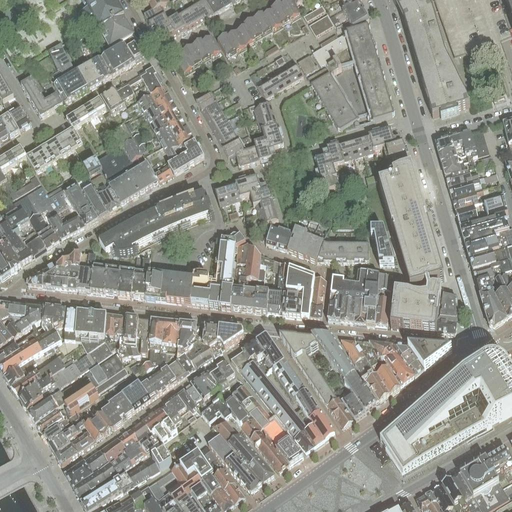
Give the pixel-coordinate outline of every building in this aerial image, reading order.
[(109,51),(134,37),(127,25),(113,0),(81,0),(88,12),(85,14),(79,16),(78,19),(81,24),(84,24),(87,23),(92,20),(99,33),(109,51)] [(169,5),(166,0),(145,0),(153,13),(160,9),(169,5)] [(223,13),(215,0),(203,0),(205,3),(214,18),(223,13)] [(215,0),(223,13),(232,8),(227,0),(215,0)] [(217,44),(226,60),(235,54),(236,56),(255,45),(254,43),(271,33),(272,35),(282,29),(280,27),(289,22),(290,25),(300,19),(294,8),(291,3),(290,3),(289,0),(288,1),(289,1),(217,44)] [(291,0),(297,8),(310,0),(291,0)] [(339,0),(346,10),(342,13),(354,32),(369,23),(357,5),(361,2),(360,0),(339,0)] [(392,0),(396,9),(413,0),(392,0)] [(430,0),(450,62),(452,68),(510,49),(511,48),(511,15),(511,13),(506,0),(430,0)] [(205,24),(214,18),(205,3),(196,8),(205,24)] [(401,12),(417,67),(445,58),(432,14),(427,4),(427,5),(427,4),(401,12)] [(196,29),(205,24),(196,8),(186,13),(196,29)] [(150,29),(166,20),(160,9),(153,13),(144,18),(150,29)] [(303,20),(307,25),(325,14),(322,9),(303,20)] [(186,13),(178,19),(177,19),(186,35),(196,29),(186,13)] [(315,40),(331,30),(334,29),(327,18),(309,29),(315,40)] [(186,35),(177,19),(168,24),(176,39),(177,41),(186,35)] [(176,39),(168,24),(166,20),(150,29),(155,39),(158,37),(160,41),(168,37),(171,42),(176,39)] [(305,78),(307,81),(315,95),(321,104),(329,117),(334,126),(337,132),(339,135),(373,125),(392,120),(394,119),(392,111),(390,106),(388,98),(385,90),(380,73),(377,63),(373,47),(371,42),(367,29),(348,35),(347,36),(338,41),(336,37),(320,47),(322,51),(312,56),(309,58),(297,65),(305,78)] [(175,63),(184,78),(194,72),(193,71),(210,60),(211,62),(220,56),(215,47),(212,41),(211,41),(210,38),(210,39),(174,60),(174,59),(173,60),(175,63)] [(141,59),(145,56),(134,39),(129,42),(131,47),(126,50),(136,66),(136,67),(143,62),(141,59)] [(85,57),(90,67),(102,87),(112,81),(112,80),(101,61),(95,64),(85,45),(78,49),(83,58),(85,57)] [(126,50),(124,48),(111,55),(121,75),(136,66),(126,50)] [(61,49),(48,56),(59,75),(52,79),(54,83),(73,72),(61,49)] [(121,75),(111,55),(101,61),(112,80),(121,75)] [(417,67),(432,120),(440,118),(441,123),(459,117),(458,113),(470,109),(445,58),(417,67)] [(34,69),(42,82),(56,73),(48,60),(34,69)] [(303,81),(303,80),(294,66),(257,89),(266,103),(303,81)] [(102,87),(90,67),(78,74),(89,94),(102,87)] [(116,94),(123,105),(134,98),(129,90),(141,82),(150,98),(164,90),(163,89),(153,71),(129,85),(130,86),(116,94)] [(17,81),(20,87),(34,78),(31,73),(17,81)] [(78,74),(64,82),(75,102),(89,94),(78,74)] [(0,77),(0,101),(3,106),(8,103),(13,100),(0,77)] [(21,88),(34,111),(45,105),(31,82),(21,88)] [(76,102),(75,102),(64,82),(54,88),(65,108),(76,102)] [(156,109),(170,101),(164,90),(150,98),(156,109)] [(202,115),(218,107),(213,98),(220,93),(219,91),(211,95),(196,104),(202,115)] [(115,93),(101,102),(112,118),(126,110),(123,105),(116,94),(115,93)] [(156,109),(150,98),(137,105),(143,117),(156,109)] [(42,121),(63,109),(56,99),(45,105),(34,111),(39,119),(40,118),(42,121)] [(162,121),(176,113),(170,101),(156,109),(162,121)] [(92,107),(98,117),(106,113),(100,102),(92,107)] [(8,117),(8,118),(19,136),(31,129),(31,128),(30,128),(28,124),(28,123),(28,124),(25,119),(25,118),(25,119),(22,114),(22,113),(22,114),(21,113),(16,117),(8,103),(3,106),(8,117)] [(0,146),(0,148),(10,142),(0,124),(0,109),(1,109),(0,106),(0,146)] [(84,112),(90,122),(98,117),(92,107),(84,112)] [(202,115),(209,127),(224,118),(218,107),(202,115)] [(279,138),(275,123),(270,108),(256,112),(255,108),(249,110),(250,114),(254,113),(260,134),(262,134),(265,143),(279,138)] [(156,109),(143,117),(150,128),(162,121),(156,109)] [(76,117),(82,127),(90,122),(84,112),(76,117)] [(168,131),(182,124),(176,113),(162,121),(168,131)] [(73,133),(82,127),(76,117),(69,121),(70,122),(67,124),(72,133),(73,133)] [(19,136),(8,118),(0,123),(0,124),(10,142),(19,136)] [(215,138),(231,130),(224,118),(209,127),(215,138)] [(233,120),(228,122),(233,132),(238,129),(233,120)] [(162,121),(150,128),(156,139),(168,131),(162,121)] [(511,123),(503,126),(503,129),(511,158),(511,157),(511,123)] [(175,143),(189,135),(182,124),(168,131),(175,143)] [(130,125),(126,127),(130,135),(134,133),(130,125)] [(237,141),(231,130),(215,138),(222,150),(237,141)] [(156,139),(162,150),(175,143),(168,131),(156,139)] [(72,133),(63,139),(59,141),(68,157),(75,153),(83,166),(90,162),(97,158),(91,149),(85,152),(82,148),(73,133),(72,133)] [(402,144),(400,145),(399,140),(393,142),(391,135),(388,133),(327,151),(327,152),(322,154),(324,160),(317,162),(316,165),(321,183),(336,179),(334,170),(344,167),(343,164),(375,155),(374,154),(383,151),(386,161),(389,161),(405,156),(402,144)] [(179,149),(193,142),(189,135),(175,143),(179,149)] [(484,141),(482,135),(471,138),(472,144),(484,141)] [(470,136),(459,139),(465,159),(466,158),(470,172),(493,165),(491,159),(478,163),(471,139),(470,136)] [(281,150),(281,151),(282,148),(279,138),(265,143),(254,146),(255,150),(244,154),(236,160),(238,169),(239,169),(239,171),(271,162),(271,160),(276,159),(274,152),(281,150)] [(465,159),(459,139),(450,142),(454,153),(463,151),(465,159)] [(51,146),(61,162),(68,157),(59,141),(51,146)] [(237,141),(222,150),(228,161),(229,161),(230,163),(236,160),(244,154),(243,153),(246,151),(240,141),(238,142),(237,141)] [(474,150),(485,146),(484,141),(472,144),(474,150)] [(439,157),(454,153),(450,142),(435,146),(439,157)] [(133,143),(132,143),(123,149),(149,194),(159,188),(147,168),(142,159),(133,143)] [(175,143),(162,150),(170,164),(176,160),(172,153),(179,149),(175,143)] [(192,167),(203,161),(194,145),(184,151),(187,157),(168,168),(175,178),(193,168),(192,167)] [(40,153),(50,168),(61,162),(51,146),(40,153)] [(476,155),(487,152),(485,146),(474,150),(476,155)] [(149,194),(123,149),(113,155),(140,199),(149,194)] [(10,157),(17,168),(27,162),(27,161),(21,152),(18,154),(18,152),(10,157)] [(477,161),(489,158),(487,152),(476,155),(477,161)] [(27,161),(27,162),(36,177),(50,168),(40,153),(27,161)] [(442,169),(457,164),(454,153),(439,157),(442,169)] [(140,199),(113,155),(103,161),(130,205),(140,199)] [(408,166),(405,156),(389,161),(392,171),(408,166)] [(2,162),(9,173),(17,168),(10,157),(2,162)] [(130,205),(103,161),(96,165),(110,191),(121,211),(130,205)] [(0,163),(0,173),(2,177),(9,173),(2,162),(0,163)] [(445,180),(461,175),(457,164),(442,169),(445,180)] [(96,165),(84,173),(85,175),(109,218),(121,211),(110,191),(96,165)] [(167,169),(160,173),(166,184),(173,179),(167,169)] [(78,176),(75,170),(69,173),(72,179),(78,176)] [(426,221),(411,170),(397,174),(397,175),(388,179),(389,183),(379,186),(392,231),(393,231),(394,235),(393,235),(408,286),(423,288),(426,287),(428,287),(444,282),(427,225),(425,225),(424,221),(426,221)] [(6,184),(2,177),(0,173),(0,187),(3,186),(13,203),(17,201),(14,195),(7,183),(6,184)] [(159,187),(166,184),(160,173),(153,177),(159,187)] [(445,180),(449,191),(479,182),(477,177),(471,178),(469,173),(461,175),(445,180)] [(85,175),(73,182),(75,186),(98,224),(109,218),(85,175)] [(449,191),(452,202),(500,188),(481,192),(480,187),(498,183),(496,177),(479,182),(449,191)] [(338,178),(336,179),(321,183),(325,195),(341,190),(338,178)] [(31,185),(14,195),(17,201),(40,187),(35,179),(30,182),(31,185)] [(256,208),(257,212),(273,207),(269,192),(267,192),(266,187),(260,189),(258,183),(258,182),(255,181),(236,186),(241,201),(250,199),(253,209),(256,208)] [(75,186),(73,182),(60,190),(47,198),(42,190),(0,215),(0,220),(2,224),(0,225),(0,235),(21,271),(21,270),(33,263),(19,241),(21,240),(18,233),(22,231),(23,233),(25,232),(29,238),(25,240),(29,246),(39,241),(47,254),(60,246),(54,237),(45,224),(41,217),(44,214),(50,224),(72,211),(62,194),(75,186)] [(75,186),(62,194),(72,211),(85,233),(98,225),(98,224),(75,186)] [(236,186),(226,190),(231,206),(241,203),(241,201),(236,186)] [(452,202),(455,213),(503,200),(500,188),(452,202)] [(215,193),(220,210),(231,206),(226,190),(215,193)] [(214,221),(206,196),(189,201),(178,206),(188,230),(198,226),(214,221)] [(505,208),(503,200),(455,213),(460,229),(505,217),(502,208),(505,208)] [(188,230),(178,206),(174,207),(161,212),(151,217),(162,241),(172,237),(185,231),(188,230)] [(276,215),(273,207),(257,212),(259,220),(276,215)] [(50,224),(49,224),(61,245),(85,233),(72,211),(50,224)] [(278,224),(276,215),(259,220),(262,229),(278,224)] [(147,249),(153,246),(159,243),(162,241),(151,217),(147,219),(134,225),(125,230),(138,254),(147,249)] [(460,229),(464,245),(509,232),(505,217),(460,229)] [(293,236),(272,229),(265,248),(287,255),(293,236)] [(138,254),(125,230),(120,233),(108,240),(99,245),(106,256),(108,255),(115,257),(122,258),(134,256),(138,254)] [(389,252),(385,237),(383,230),(379,230),(373,230),(371,230),(371,238),(375,238),(375,244),(376,245),(378,257),(378,260),(379,266),(393,266),(390,254),(389,252)] [(316,266),(323,247),(323,246),(306,239),(307,236),(295,231),(293,236),(287,255),(316,266)] [(498,252),(499,254),(506,252),(511,249),(511,231),(509,232),(464,245),(469,261),(498,252)] [(0,257),(12,277),(21,271),(0,235),(0,257)] [(209,279),(209,282),(208,287),(208,297),(232,300),(234,282),(236,265),(234,265),(235,257),(237,257),(238,249),(246,246),(240,238),(234,237),(227,242),(222,241),(217,278),(216,278),(214,277),(213,279),(209,279)] [(34,263),(47,254),(39,241),(29,246),(26,248),(34,263)] [(327,248),(323,247),(316,266),(368,267),(369,249),(367,244),(361,244),(361,249),(327,248)] [(249,250),(246,246),(238,249),(237,257),(236,265),(234,282),(246,283),(249,250)] [(261,259),(249,250),(246,283),(258,285),(261,259)] [(469,262),(473,273),(495,267),(509,263),(506,252),(499,254),(492,255),(469,262)] [(0,284),(12,277),(0,257),(0,284)] [(81,257),(70,263),(68,279),(79,280),(80,270),(81,257)] [(89,258),(87,269),(94,270),(96,259),(89,258)] [(260,268),(271,271),(272,264),(261,259),(260,268)] [(58,270),(57,270),(57,271),(54,273),(54,272),(52,273),(53,273),(50,275),(49,275),(48,275),(48,276),(46,277),(45,277),(45,278),(44,285),(44,292),(55,293),(57,278),(68,279),(70,263),(58,270)] [(145,303),(147,291),(149,276),(150,264),(144,263),(142,276),(134,275),(133,287),(132,302),(145,303)] [(509,263),(495,267),(473,273),(476,285),(490,281),(501,277),(511,273),(511,271),(511,272),(509,263)] [(375,330),(387,331),(390,305),(384,304),(385,298),(389,296),(391,297),(394,269),(379,266),(375,279),(380,279),(378,302),(375,330)] [(281,267),(277,294),(284,295),(286,296),(287,291),(290,270),(281,267)] [(80,270),(79,280),(77,296),(91,297),(94,270),(87,269),(87,271),(80,270)] [(94,270),(91,297),(105,299),(107,271),(94,270)] [(313,287),(314,279),(290,270),(287,291),(287,294),(304,296),(303,301),(301,322),(310,323),(311,309),(312,296),(313,292),(313,287)] [(118,300),(120,281),(121,273),(107,271),(105,299),(118,300)] [(121,273),(120,281),(128,282),(127,286),(133,287),(134,275),(121,273)] [(511,273),(501,277),(502,281),(506,293),(511,303),(511,273)] [(147,291),(192,296),(193,286),(208,287),(209,282),(207,282),(207,280),(203,277),(199,277),(194,278),(192,279),(192,282),(149,276),(147,291)] [(333,283),(333,285),(331,298),(343,300),(341,313),(339,326),(353,328),(357,299),(365,300),(378,302),(380,279),(375,279),(367,277),(359,276),(359,277),(357,286),(333,283)] [(502,281),(501,277),(490,281),(494,299),(507,323),(511,319),(511,303),(506,293),(502,281)] [(28,290),(44,292),(44,285),(45,278),(29,287),(28,290)] [(57,278),(55,293),(77,296),(79,280),(68,279),(57,278)] [(314,279),(313,287),(313,292),(312,296),(324,297),(326,284),(314,279)] [(132,302),(133,287),(127,286),(128,282),(120,281),(118,300),(132,302)] [(476,285),(480,297),(481,298),(480,298),(489,329),(495,331),(507,323),(494,299),(490,281),(476,285)] [(246,289),(246,283),(234,282),(232,300),(231,313),(254,316),(256,297),(247,296),(248,289),(246,289)] [(430,293),(428,287),(426,287),(427,293),(427,299),(420,301),(414,300),(408,298),(394,296),(390,332),(436,337),(438,317),(441,293),(433,292),(430,293)] [(191,308),(192,296),(147,291),(145,303),(191,308)] [(267,318),(280,319),(284,295),(277,294),(269,294),(269,297),(267,318)] [(231,313),(232,300),(208,297),(192,296),(191,308),(231,313)] [(267,318),(269,297),(256,296),(256,297),(254,316),(267,318)] [(324,297),(312,296),(311,309),(322,311),(324,297)] [(438,317),(458,320),(456,300),(442,297),(438,317)] [(329,311),(341,313),(343,300),(331,298),(329,311)] [(303,301),(286,299),(284,299),(281,319),(291,320),(301,322),(303,301)] [(365,300),(357,299),(353,328),(366,329),(367,320),(364,319),(365,300)] [(366,329),(375,330),(378,302),(365,300),(364,319),(367,320),(366,329)] [(10,309),(0,307),(0,323),(2,327),(11,322),(9,319),(10,309)] [(22,338),(43,324),(44,313),(10,309),(9,319),(11,322),(12,323),(22,338)] [(310,323),(321,324),(322,311),(311,309),(310,323)] [(339,326),(341,313),(329,311),(328,325),(339,326)] [(34,337),(39,344),(54,334),(62,329),(63,330),(66,315),(44,313),(43,324),(42,331),(34,337)] [(64,344),(75,345),(77,317),(68,316),(65,336),(64,344)] [(81,346),(87,357),(90,355),(98,366),(105,361),(98,351),(100,350),(94,339),(95,331),(90,331),(91,319),(77,317),(75,345),(81,346)] [(438,317),(436,337),(455,339),(458,320),(438,317)] [(105,361),(111,357),(105,346),(105,339),(106,320),(91,319),(90,331),(95,331),(94,339),(100,350),(98,351),(105,361)] [(117,321),(106,320),(105,339),(105,346),(111,357),(116,354),(110,342),(115,343),(117,321)] [(126,322),(117,321),(115,343),(121,343),(119,355),(117,356),(122,364),(129,362),(125,347),(126,322)] [(139,324),(126,322),(125,347),(129,362),(137,359),(139,324)] [(7,333),(15,343),(22,338),(12,323),(8,325),(11,330),(7,333)] [(151,325),(139,324),(137,359),(140,358),(147,359),(149,344),(151,325)] [(161,354),(163,326),(152,325),(149,347),(149,362),(154,370),(161,365),(165,365),(165,358),(160,357),(155,357),(155,353),(161,354)] [(177,358),(180,328),(163,326),(161,354),(160,357),(165,358),(165,365),(167,365),(172,357),(177,358)] [(2,328),(0,328),(0,341),(6,349),(15,343),(7,333),(7,334),(2,328)] [(195,330),(180,328),(177,358),(177,364),(176,364),(176,365),(186,359),(192,355),(190,353),(189,356),(188,353),(193,341),(195,330)] [(217,346),(219,333),(197,330),(196,341),(190,353),(192,355),(196,353),(203,348),(208,350),(209,352),(217,346)] [(244,341),(242,335),(219,333),(217,346),(209,352),(214,361),(223,356),(222,355),(238,344),(239,344),(240,344),(240,343),(243,341),(243,342),(244,341)] [(61,345),(54,334),(39,344),(46,354),(61,345)] [(18,357),(39,344),(34,337),(23,344),(14,350),(18,357)] [(307,358),(294,340),(279,339),(297,365),(307,358)] [(256,345),(265,358),(275,351),(269,343),(269,342),(268,341),(267,341),(267,340),(266,340),(264,340),(263,340),(261,341),(256,345)] [(297,341),(294,340),(307,358),(317,351),(318,351),(312,343),(298,341),(297,341)] [(344,388),(355,380),(332,345),(312,343),(318,351),(337,377),(344,388)] [(46,354),(39,344),(18,357),(0,368),(0,373),(4,381),(16,373),(17,374),(30,366),(33,369),(36,367),(34,362),(46,354)] [(265,358),(256,345),(242,355),(243,357),(251,367),(255,365),(256,366),(259,363),(258,362),(265,358)] [(367,362),(357,348),(341,346),(356,369),(367,362)] [(214,361),(209,352),(208,350),(203,348),(196,353),(205,366),(214,361)] [(371,370),(381,363),(372,349),(357,348),(367,362),(371,370)] [(385,362),(396,356),(393,351),(372,349),(381,363),(382,364),(385,362)] [(0,368),(18,357),(14,350),(0,359),(0,368)] [(284,366),(275,351),(265,358),(258,362),(259,363),(256,366),(266,379),(286,366),(285,365),(284,366)] [(401,364),(411,358),(408,353),(393,351),(396,356),(401,364)] [(196,353),(192,355),(186,359),(196,373),(205,366),(196,353)] [(424,376),(452,357),(408,353),(411,358),(418,367),(424,376)] [(98,366),(90,355),(87,357),(72,367),(80,378),(98,366)] [(414,383),(401,364),(396,356),(385,362),(404,390),(414,383)] [(252,369),(251,367),(243,357),(231,364),(230,365),(240,377),(252,369)] [(120,363),(116,358),(86,378),(84,382),(28,418),(36,429),(58,415),(59,414),(67,408),(79,400),(92,392),(96,398),(128,377),(124,371),(120,363)] [(303,375),(314,368),(307,358),(297,365),(303,375)] [(424,376),(418,367),(411,358),(401,364),(414,383),(424,376)] [(196,373),(186,359),(176,365),(186,379),(195,373),(195,374),(196,373)] [(12,394),(18,402),(65,372),(58,362),(37,376),(37,377),(12,394)] [(147,375),(154,370),(149,362),(149,364),(142,369),(143,369),(141,370),(138,365),(130,370),(135,377),(144,371),(147,375)] [(367,362),(356,369),(363,380),(374,374),(371,370),(367,362)] [(400,392),(404,390),(385,362),(382,364),(381,363),(371,370),(374,374),(390,400),(400,392)] [(73,366),(71,363),(63,368),(65,372),(73,366)] [(176,365),(158,377),(168,391),(186,379),(176,365)] [(209,377),(207,378),(220,397),(231,390),(229,387),(238,381),(226,365),(216,372),(217,375),(210,380),(209,377)] [(266,379),(256,366),(255,365),(251,367),(252,369),(240,377),(260,401),(275,420),(284,411),(287,415),(303,404),(299,399),(305,395),(286,366),(266,379)] [(16,373),(4,381),(11,392),(30,378),(29,376),(35,372),(33,369),(30,366),(17,374),(16,373)] [(27,416),(80,378),(72,367),(65,372),(18,402),(18,403),(18,402),(27,416)] [(381,443),(403,478),(511,417),(511,416),(511,380),(507,374),(506,372),(505,371),(503,369),(501,368),(498,367),(496,367),(494,367),(491,367),(488,368),(487,369),(485,369),(381,443)] [(320,378),(314,368),(303,375),(310,385),(320,378)] [(372,394),(368,396),(376,409),(379,407),(390,400),(374,374),(363,380),(372,394)] [(159,398),(168,391),(158,377),(145,386),(143,383),(138,386),(151,404),(159,398)] [(214,404),(219,400),(218,399),(220,397),(207,378),(197,384),(212,403),(213,402),(214,404)] [(319,398),(329,391),(322,380),(312,387),(319,398)] [(339,401),(355,424),(375,409),(376,409),(368,396),(367,396),(366,396),(355,380),(344,388),(348,393),(338,400),(339,401)] [(191,388),(206,408),(210,406),(209,404),(212,403),(197,384),(194,386),(194,387),(193,387),(192,387),(191,388)] [(138,386),(122,398),(134,415),(141,411),(145,408),(151,404),(138,386)] [(209,412),(206,408),(191,388),(190,389),(189,389),(185,393),(196,407),(198,405),(206,415),(209,412)] [(244,388),(238,393),(228,400),(232,405),(236,402),(248,393),(244,388)] [(327,410),(327,409),(339,401),(338,400),(336,402),(329,391),(319,398),(327,410)] [(201,418),(203,417),(196,407),(185,393),(177,398),(187,411),(190,410),(195,416),(196,415),(201,418)] [(236,406),(238,409),(252,398),(248,393),(236,402),(238,405),(236,406)] [(316,428),(327,444),(335,438),(324,422),(305,395),(299,399),(303,404),(316,428)] [(102,417),(114,432),(123,425),(122,423),(134,415),(122,398),(109,407),(110,409),(101,415),(102,417)] [(166,410),(161,414),(169,424),(173,430),(182,424),(180,421),(190,414),(192,418),(195,416),(190,410),(187,411),(177,398),(168,406),(165,408),(166,410)] [(252,398),(238,409),(242,414),(256,403),(252,398)] [(203,417),(201,418),(209,428),(221,418),(225,424),(232,418),(227,411),(227,412),(219,400),(214,404),(215,405),(212,407),(213,409),(209,412),(206,415),(203,417)] [(355,424),(339,401),(327,409),(343,433),(355,424)] [(260,408),(256,403),(242,414),(246,419),(260,408)] [(316,452),(327,444),(316,428),(303,404),(287,415),(298,430),(316,452)] [(232,418),(238,426),(240,429),(249,423),(246,419),(242,414),(238,409),(236,406),(235,407),(236,409),(235,410),(233,407),(227,411),(232,418)] [(246,419),(249,423),(259,434),(265,430),(273,424),(260,408),(246,419)] [(47,437),(75,417),(70,409),(59,417),(58,415),(36,429),(42,440),(47,437)] [(289,437),(306,459),(316,452),(298,430),(287,415),(284,411),(275,420),(289,437)] [(151,437),(169,424),(161,414),(160,412),(157,414),(158,415),(145,423),(142,425),(151,437)] [(75,417),(47,437),(43,440),(48,449),(84,426),(77,416),(75,417)] [(86,429),(85,430),(95,446),(114,432),(102,417),(86,429)] [(259,434),(249,423),(240,429),(251,442),(255,448),(258,451),(264,459),(275,473),(279,478),(289,471),(290,470),(259,434)] [(273,440),(281,433),(273,424),(265,430),(273,440)] [(131,433),(143,450),(152,443),(149,438),(151,437),(142,425),(131,433)] [(48,449),(55,460),(70,449),(67,445),(71,443),(80,436),(79,434),(84,431),(84,430),(85,430),(86,429),(84,426),(48,449)] [(240,442),(226,426),(219,426),(213,432),(220,440),(230,451),(240,442)] [(70,449),(55,460),(62,471),(70,464),(75,461),(77,459),(79,458),(86,452),(95,446),(85,430),(84,430),(84,431),(79,434),(80,436),(71,443),(74,447),(70,449)] [(259,434),(290,470),(303,461),(281,433),(273,440),(265,430),(259,434)] [(143,450),(131,433),(117,443),(126,455),(124,457),(132,469),(147,458),(142,451),(143,450)] [(246,494),(250,498),(263,489),(230,451),(220,440),(217,443),(208,449),(225,468),(246,494)] [(143,450),(142,451),(147,458),(159,449),(154,442),(152,443),(143,450)] [(230,451),(263,489),(275,481),(240,442),(230,451)] [(124,457),(126,455),(117,443),(96,457),(106,470),(108,468),(119,461),(124,457)] [(223,472),(215,461),(207,451),(199,457),(207,468),(209,466),(218,478),(214,481),(234,510),(245,502),(234,487),(234,486),(223,472)] [(506,472),(511,481),(511,472),(510,469),(511,467),(511,465),(504,452),(495,458),(503,472),(506,472)] [(164,454),(152,462),(160,474),(172,466),(164,454)] [(96,457),(81,467),(91,481),(106,470),(96,457)] [(132,469),(124,457),(119,461),(127,472),(132,469)] [(230,511),(234,510),(214,481),(218,478),(209,466),(207,468),(199,457),(190,463),(182,468),(189,480),(196,475),(203,486),(220,511),(230,511)] [(486,463),(495,478),(501,474),(509,485),(511,482),(511,481),(506,472),(503,472),(495,458),(486,463)] [(127,472),(119,461),(108,468),(116,480),(127,472)] [(95,498),(83,506),(81,506),(84,511),(98,511),(99,511),(134,490),(146,483),(160,474),(152,462),(144,468),(139,471),(126,479),(119,484),(106,492),(95,498)] [(462,481),(479,511),(493,511),(498,509),(489,493),(500,487),(499,486),(495,478),(486,463),(478,468),(480,470),(462,481)] [(91,481),(81,467),(65,478),(73,492),(91,481)] [(91,481),(73,492),(80,504),(97,493),(107,487),(116,480),(108,468),(106,470),(91,481)] [(189,480),(182,468),(180,469),(173,474),(182,488),(170,496),(177,507),(192,497),(203,489),(202,487),(203,486),(196,475),(189,480)] [(172,474),(163,480),(155,485),(148,490),(158,504),(170,496),(182,488),(173,474),(172,474)] [(451,484),(467,511),(479,511),(462,481),(460,478),(460,479),(451,484)] [(442,489),(455,510),(456,511),(467,511),(451,484),(442,489)] [(489,493),(498,509),(509,502),(502,491),(500,487),(489,493)] [(192,497),(201,511),(217,511),(203,489),(192,497)] [(431,495),(440,511),(450,511),(455,510),(442,489),(431,495)] [(148,490),(140,495),(148,507),(155,503),(160,511),(179,511),(177,507),(170,496),(158,504),(148,490)] [(139,511),(148,507),(140,495),(131,501),(126,504),(122,506),(125,511),(139,511)] [(428,510),(428,511),(440,511),(431,495),(425,498),(431,508),(428,510)] [(177,507),(179,511),(201,511),(192,497),(177,507)] [(428,511),(428,510),(431,508),(425,498),(416,503),(420,511),(428,511)] [(160,511),(155,503),(148,507),(139,511),(160,511)] [(511,503),(497,511),(504,511),(506,511),(507,511),(511,509),(511,503)]
